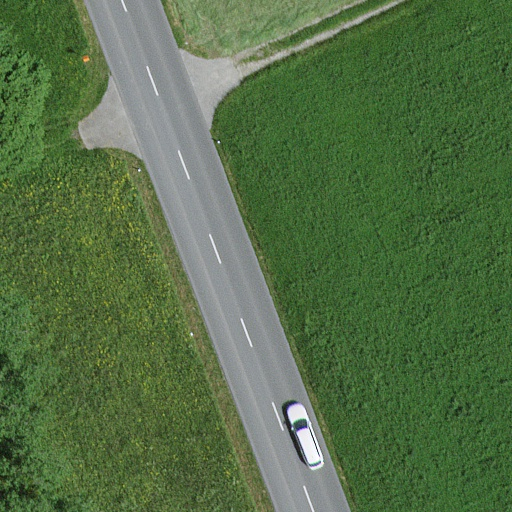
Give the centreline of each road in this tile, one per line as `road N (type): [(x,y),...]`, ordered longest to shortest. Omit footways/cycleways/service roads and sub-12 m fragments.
road 1 (tertiary): [(123,0),(315,511)]
road 2 (track): [(384,0),(160,100)]
